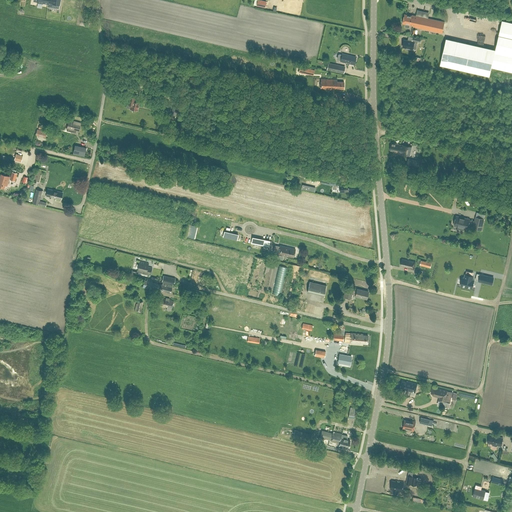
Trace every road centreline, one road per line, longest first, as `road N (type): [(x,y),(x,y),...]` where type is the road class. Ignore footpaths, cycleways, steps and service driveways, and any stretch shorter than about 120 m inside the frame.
road 1 (tertiary): [(377,402),(388,303),(373,0)]
road 2 (unclassified): [(98,0),(107,69),(91,161)]
road 3 (unknown): [(380,268),(242,226)]
road 4 (track): [(511,161),(375,132)]
road 5 (track): [(511,301),(481,302),(387,279)]
